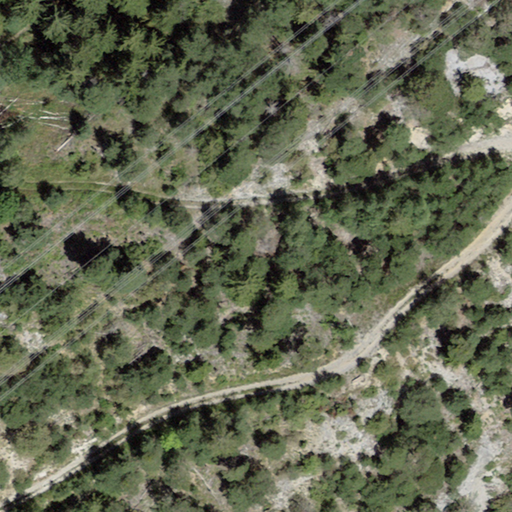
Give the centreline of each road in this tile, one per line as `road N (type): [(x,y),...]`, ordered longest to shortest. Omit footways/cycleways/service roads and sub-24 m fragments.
road 1 (track): [(511,210),(391,314),(361,355),(330,373),(189,406),(0,506)]
road 2 (track): [(0,192),(124,217),(230,226),(357,204),(479,164),(511,168)]
